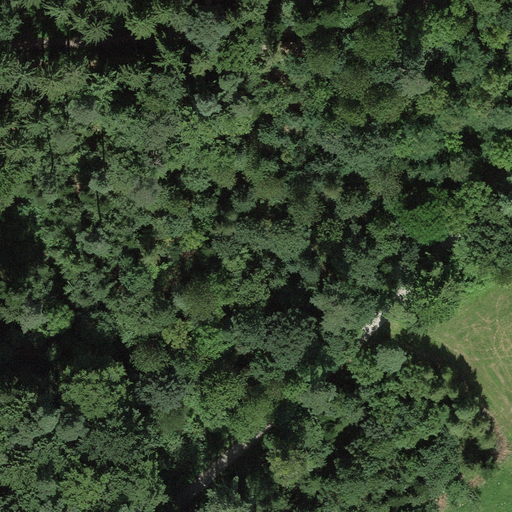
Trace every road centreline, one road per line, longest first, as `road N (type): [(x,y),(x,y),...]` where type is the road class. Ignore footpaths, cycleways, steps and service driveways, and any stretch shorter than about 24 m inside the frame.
road 1 (track): [(511,168),(448,245),(173,511)]
road 2 (track): [(0,41),(269,26),(424,0)]
